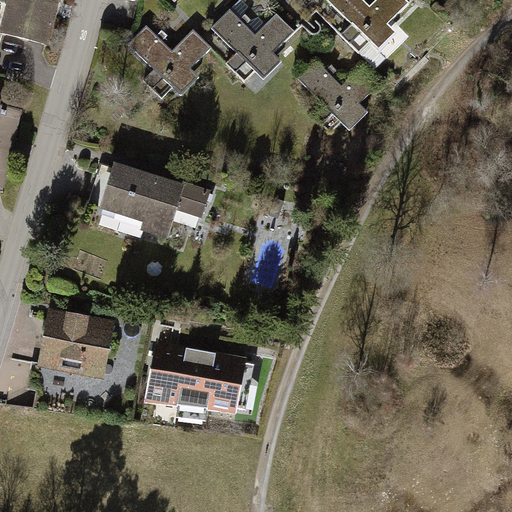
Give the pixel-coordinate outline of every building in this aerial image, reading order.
[(57,0),(10,0),(1,33),(47,45),(58,2),(57,0)] [(362,0),(326,0),(351,25),(340,36),(358,54),(369,44),(377,52),(396,34),(388,26),(409,5),(404,0),(377,0),(370,7),(362,0)] [(230,10),(212,28),(237,54),(226,64),(244,82),(255,72),(263,81),(282,63),(273,54),(295,33),(277,15),(256,36),(230,10)] [(146,27),(128,45),(154,70),(144,81),(162,98),(172,88),(181,97),(199,78),(191,70),(212,48),(193,31),(172,52),(146,27)] [(316,61),(297,79),(323,104),(312,115),(330,134),(341,123),(349,132),(367,114),(359,105),(381,84),(363,65),(341,86),(316,61)] [(0,100),(0,99),(0,137),(14,141),(22,109),(0,104),(0,100)] [(159,181),(101,163),(89,201),(146,219),(146,228),(166,234),(175,206),(201,214),(208,191),(175,181),(173,187),(158,183),(159,181)] [(111,324),(52,313),(44,352),(63,356),(60,367),(101,375),(111,324)] [(245,360),(157,344),(146,401),(235,413),(245,360)]
